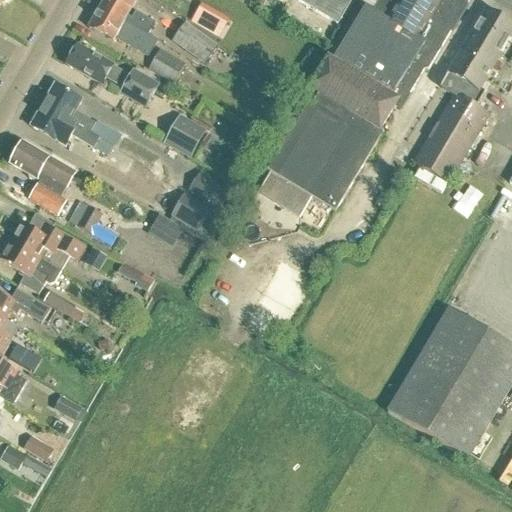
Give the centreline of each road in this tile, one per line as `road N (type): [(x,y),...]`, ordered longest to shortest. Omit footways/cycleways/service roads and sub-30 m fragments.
road 1 (unknown): [(465,0),(339,222)]
road 2 (residential): [(0,115),(70,0)]
